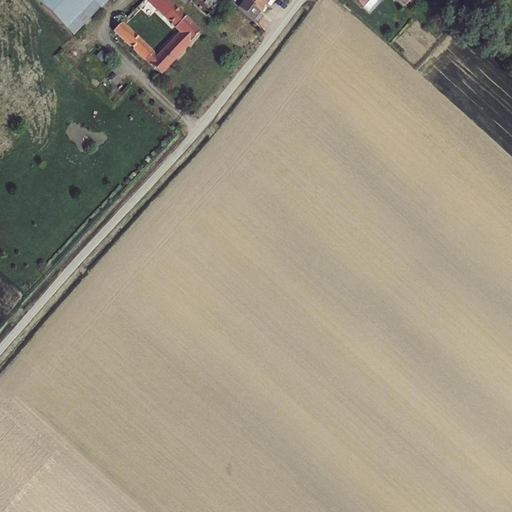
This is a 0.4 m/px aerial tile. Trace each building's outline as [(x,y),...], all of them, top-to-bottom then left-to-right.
[(44,0),(65,19),(82,0),(44,0)] [(82,0),(65,19),(75,27),(99,0),(82,0)] [(156,50),(120,17),(112,25),(158,68),(198,26),(171,0),(152,0),(178,25),(156,50)] [(192,0),(206,12),(216,0),(192,0)] [(234,0),(251,16),(257,8),(248,0),(234,0)]
